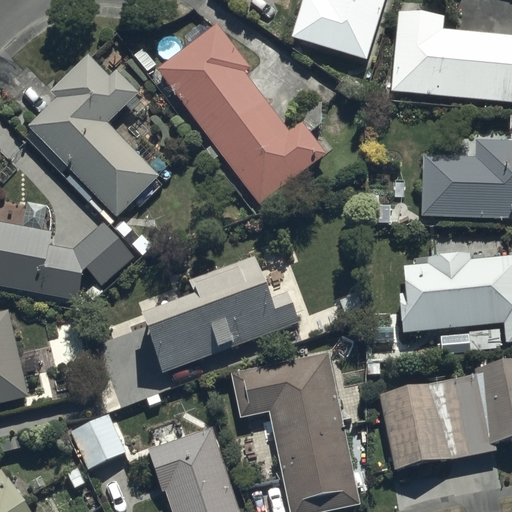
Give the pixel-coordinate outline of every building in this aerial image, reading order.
[(328,0),(327,5),(309,0),(307,0),(294,47),(371,69),(390,0),(328,0)] [(399,21),(391,99),(511,111),(511,44),(444,37),(445,25),(432,24),(432,19),(408,17),(407,22),(399,21)] [(326,111),(305,110),(304,129),(290,139),(247,81),(253,77),(219,32),(157,79),(212,152),(207,156),(215,168),(222,163),(261,215),(328,164),(311,142),(326,131),(326,111)] [(58,108),(28,136),(117,225),(160,183),(109,132),(139,102),(117,80),(113,85),(90,62),(51,101),(58,108)] [(473,165),(424,166),(424,227),(511,227),(511,125),(510,125),(510,149),(498,149),(498,143),(479,143),(479,149),(473,149),(473,165)] [(0,294),(82,310),(88,281),(101,297),(134,268),(104,232),(72,260),(51,255),(54,242),(0,230),(0,294)] [(408,302),(401,303),(405,343),(506,332),(508,355),(511,354),(511,263),(473,267),(473,262),(428,266),(428,273),(406,275),(408,302)] [(183,288),(137,304),(146,328),(143,329),(162,383),(300,332),(289,301),(272,308),(256,264),(190,288),(195,302),(189,304),(183,288)] [(0,411),(30,405),(9,319),(0,320),(0,411)] [(330,363),(231,382),(240,428),(269,422),(286,511),(361,511),(359,501),(368,500),(365,484),(357,485),(330,363)] [(478,387),(380,406),(396,480),(498,458),(497,454),(511,451),(511,373),(477,381),(478,387)] [(109,421),(70,439),(89,479),(128,460),(109,421)] [(213,438),(150,461),(168,511),(245,511),(246,511),(243,511),(238,511),(227,481),(234,479),(220,441),(214,443),(213,438)] [(0,482),(0,511),(22,511),(3,481),(0,482)]
